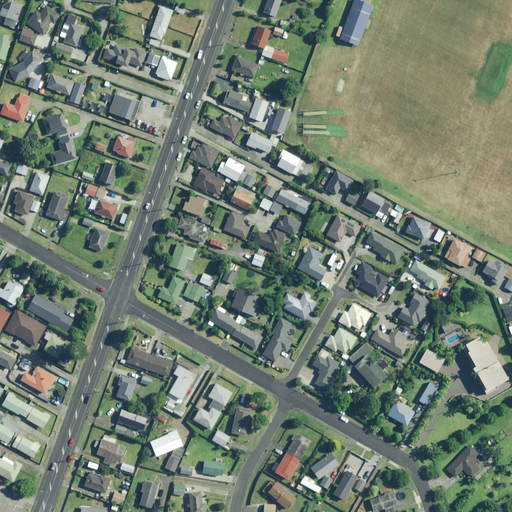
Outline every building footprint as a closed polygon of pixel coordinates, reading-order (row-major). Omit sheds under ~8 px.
[(280,0),(267,0),(263,13),(275,17),(280,0)] [(370,3),(361,0),(352,0),(337,40),(356,47),(372,4),(370,3)] [(23,5),(13,1),(10,9),(2,6),(0,11),(0,14),(18,21),(23,5)] [(36,10),(27,23),(44,35),(51,25),(53,26),(61,15),(46,5),(40,13),(36,10)] [(158,5),(147,34),(163,40),(174,10),(158,5)] [(177,5),(175,11),(184,15),(186,9),(177,5)] [(84,27),(67,21),(61,36),(66,38),(64,41),(77,46),(84,27)] [(270,30),(258,26),(251,44),(264,49),(270,30)] [(275,26),(272,34),(283,39),(287,31),(275,26)] [(39,33),(24,28),(20,40),(34,45),(39,33)] [(11,36),(0,33),(0,58),(5,60),(11,36)] [(135,42),(125,38),(120,53),(130,57),(135,42)] [(160,42),(151,39),(149,44),(159,47),(160,42)] [(74,48),(57,43),(53,52),(70,58),(74,48)] [(23,62),(10,68),(15,81),(29,75),(43,60),(32,51),(23,62)] [(152,60),(132,53),(126,68),(146,76),(152,60)] [(258,64),(236,56),(231,69),(253,78),(258,64)] [(179,63),(163,57),(156,74),(172,80),(179,63)] [(75,82),(52,74),(47,87),(70,95),(75,82)] [(42,81),(32,77),(28,87),(38,91),(42,81)] [(103,84),(94,81),(91,89),(100,92),(103,84)] [(88,88),(78,84),(75,94),(84,97),(88,88)] [(242,94),(227,89),(222,103),(249,112),(252,103),(240,99),(242,94)] [(31,97),(18,93),(15,105),(2,100),(0,105),(0,113),(23,121),(31,97)] [(141,103),(116,94),(109,112),(134,121),(141,103)] [(255,104),(252,113),(250,117),(263,122),(269,102),(257,98),(255,104)] [(292,111),(280,106),(271,129),(283,134),(292,111)] [(63,113),(43,119),(48,135),(57,132),(59,137),(70,134),(63,113)] [(213,119),(209,127),(234,140),(242,124),(223,114),(219,122),(213,119)] [(273,142),(251,133),(246,144),(267,154),(273,142)] [(138,141),(119,134),(113,151),(131,158),(138,141)] [(58,141),(60,149),(51,152),(55,165),(77,158),(70,137),(58,141)] [(107,146),(98,143),(95,149),(105,153),(107,146)] [(198,151),(192,149),(188,157),(210,168),(218,151),(201,143),(198,151)] [(301,160),(283,150),(276,164),(294,174),(301,160)] [(225,163),(222,161),(217,170),(236,181),(245,166),(228,157),(225,163)] [(10,166),(0,161),(0,174),(6,177),(10,166)] [(120,167),(107,162),(100,180),(113,185),(120,167)] [(19,163),(16,172),(26,175),(29,166),(19,163)] [(215,174),(201,167),(193,184),(217,196),(224,182),(214,176),(215,174)] [(95,175),(84,171),(82,178),(92,181),(95,175)] [(353,181),(335,171),(325,188),(336,195),(340,188),(346,192),(353,181)] [(50,176),(37,172),(30,191),(43,195),(50,176)] [(278,189),(268,184),(263,194),(273,199),(278,189)] [(309,203),(281,189),(275,200),(304,214),(309,203)] [(35,196),(19,190),(14,203),(17,205),(15,211),(28,216),(35,196)] [(70,196),(55,190),(46,215),(66,222),(70,213),(64,211),(70,196)] [(253,198),(236,190),(230,202),(247,210),(253,198)] [(360,196),(349,191),(344,200),(355,206),(360,196)] [(391,203),(369,191),(361,206),(383,218),(391,203)] [(187,195),(182,210),(201,217),(208,200),(196,196),(196,198),(187,195)] [(273,202),(264,198),(260,207),(269,211),(273,202)] [(118,207),(99,200),(94,213),(114,220),(118,207)] [(283,207),(274,203),(271,211),(279,215),(283,207)] [(244,216),(230,211),(222,230),(245,239),(250,227),(241,223),(244,216)] [(361,226),(337,213),(325,235),(339,243),(345,232),(355,237),(361,226)] [(279,219),(275,227),(294,236),(301,221),(286,214),(282,221),(279,219)] [(204,223),(180,216),(176,227),(185,230),(183,236),(204,242),(207,233),(202,231),(204,223)] [(431,223),(412,216),(406,232),(424,239),(431,223)] [(95,221),(85,218),(83,224),(93,228),(95,221)] [(269,235),(257,230),(252,241),(278,252),(286,233),(272,227),(269,235)] [(447,231),(441,227),(434,239),(440,242),(447,231)] [(109,233),(96,228),(89,247),(102,252),(109,233)] [(404,250),(371,232),(365,243),(382,252),(380,257),(396,266),(404,250)] [(474,249),(454,238),(444,257),(463,267),(474,249)] [(228,245),(213,239),(211,243),(226,250),(228,245)] [(196,250),(177,242),(167,266),(182,272),(188,258),(192,260),(196,250)] [(324,255),(308,247),(297,269),(321,281),(327,270),(318,265),(324,255)] [(485,253),(476,248),(471,258),(481,262),(485,253)] [(266,257),(256,254),(252,264),(262,267),(266,257)] [(509,269),(490,258),(482,271),(494,278),(491,282),(499,286),(509,269)] [(446,277),(415,260),(408,272),(426,282),(424,285),(432,289),(433,287),(439,290),(446,277)] [(372,269),(362,263),(351,282),(378,297),(389,278),(379,272),(376,277),(370,273),(372,269)] [(236,273),(227,268),(221,279),(231,284),(236,273)] [(215,278),(204,273),(200,282),(211,287),(215,278)] [(185,281),(173,277),(167,289),(161,286),(156,297),(175,305),(185,281)] [(0,288),(0,296),(16,306),(25,289),(11,280),(5,291),(0,288)] [(203,289),(194,284),(187,297),(197,302),(203,289)] [(262,298),(237,288),(230,307),(255,317),(262,298)] [(299,300),(287,294),(279,307),(304,321),(310,311),(312,312),(318,300),(304,292),(299,300)] [(66,311),(36,294),(27,309),(58,326),(66,311)] [(430,302),(416,294),(407,309),(403,306),(397,317),(416,327),(430,302)] [(344,311),(338,321),(349,328),(351,325),(361,331),(371,314),(353,303),(347,313),(344,311)] [(0,332),(10,314),(0,308),(0,332)] [(17,309),(5,330),(35,347),(47,326),(17,309)] [(262,338),(215,309),(208,321),(255,349),(262,338)] [(291,324),(281,318),(261,354),(275,362),(282,350),(286,352),(292,343),(283,338),(291,324)] [(453,330),(449,322),(441,327),(445,334),(453,330)] [(388,335),(376,328),(369,340),(403,359),(410,347),(403,343),(407,336),(392,327),(388,335)] [(329,336),(323,346),(335,353),(336,350),(347,356),(357,339),(338,328),(333,338),(329,336)] [(67,345),(53,336),(44,350),(58,359),(67,345)] [(461,348),(483,392),(506,381),(484,336),(461,348)] [(173,361),(131,347),(125,363),(168,378),(173,361)] [(16,360),(0,351),(0,364),(10,370),(16,360)] [(435,375),(442,364),(424,353),(417,364),(435,375)] [(325,359),(317,354),(311,365),(320,370),(313,383),(325,390),(340,363),(327,356),(325,359)] [(367,356),(354,368),(374,389),(387,377),(367,356)] [(33,362),(24,357),(19,366),(28,371),(33,362)] [(196,376),(178,366),(173,374),(177,377),(168,393),(182,401),(196,376)] [(36,378),(26,373),(21,380),(46,394),(55,377),(36,367),(33,372),(38,374),(36,378)] [(421,374),(411,368),(408,373),(418,379),(421,374)] [(136,380),(122,376),(115,396),(129,401),(136,380)] [(153,379),(143,376),(141,382),(150,386),(153,379)] [(438,388),(429,383),(419,401),(428,406),(438,388)] [(215,384),(207,397),(224,407),(232,393),(215,384)] [(26,403),(9,394),(2,405),(19,415),(26,403)] [(415,413),(395,401),(387,416),(407,427),(415,413)] [(50,417),(26,404),(20,415),(44,428),(50,417)] [(251,410),(237,407),(231,433),(245,437),(251,410)] [(208,413),(199,408),(192,420),(210,430),(220,414),(211,409),(208,413)] [(146,419),(121,411),(117,423),(142,431),(146,419)] [(15,431),(0,422),(0,439),(8,444),(15,431)] [(135,431),(117,425),(115,432),(133,438),(135,431)] [(231,437),(218,430),(212,440),(225,448),(231,437)] [(176,431),(149,441),(155,456),(182,446),(176,431)] [(311,442),(297,434),(275,473),(289,481),(311,442)] [(40,447),(19,435),(12,446),(34,458),(40,447)] [(125,448),(102,440),(96,454),(105,458),(103,462),(113,466),(115,462),(119,463),(125,448)] [(470,445),(446,469),(455,478),(462,471),(471,479),(481,469),(474,462),(481,455),(470,445)] [(175,472),(183,455),(173,450),(165,468),(175,472)] [(339,465),(330,453),(310,468),(319,480),(339,465)] [(0,475),(14,483),(23,465),(16,462),(14,465),(0,457),(0,475)] [(224,464),(204,461),(202,473),(222,476),(224,464)] [(133,467),(123,463),(121,469),(130,473),(133,467)] [(194,468),(181,466),(180,473),(193,475),(194,468)] [(357,478),(346,472),(332,495),(344,502),(357,478)] [(97,478),(87,475),(83,487),(105,495),(110,480),(98,475),(97,478)] [(332,481),(325,476),(320,485),(327,490),(332,481)] [(365,483),(359,479),(354,489),(360,492),(365,483)] [(157,485),(144,482),(138,505),(151,509),(157,485)] [(296,499),(276,483),(267,494),(287,510),(296,499)] [(186,486),(174,484),(173,494),(185,496),(186,486)] [(307,490),(298,485),(296,488),(304,493),(307,490)] [(126,495),(116,491),(112,502),(123,506),(126,495)] [(204,511),(204,492),(189,493),(189,511),(204,511)] [(393,492),(370,500),(373,511),(379,511),(398,506),(393,492)]
